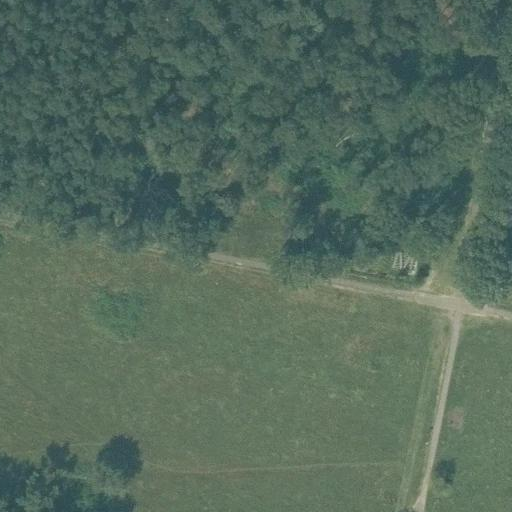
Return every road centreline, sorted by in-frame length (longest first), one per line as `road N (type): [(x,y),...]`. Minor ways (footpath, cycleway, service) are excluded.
road 1 (track): [(441,301),(499,0)]
road 2 (track): [(0,370),(137,480),(160,511)]
